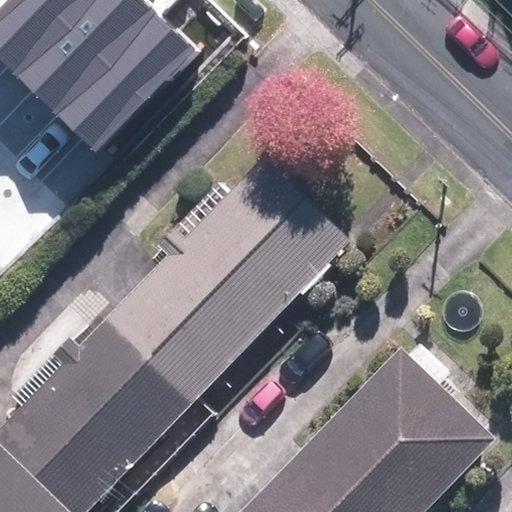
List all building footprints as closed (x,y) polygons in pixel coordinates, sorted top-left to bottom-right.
[(0,61),(17,78),(93,0),(6,0),(0,7),(0,61)] [(57,117),(159,15),(143,0),(93,0),(17,78),(57,117)] [(159,15),(57,117),(94,153),(197,52),(159,15)] [(0,511),(79,511),(348,243),(260,154),(0,408),(0,511)] [(415,511),(488,436),(441,391),(461,371),(422,334),(401,356),(393,348),(237,511),(415,511)]
